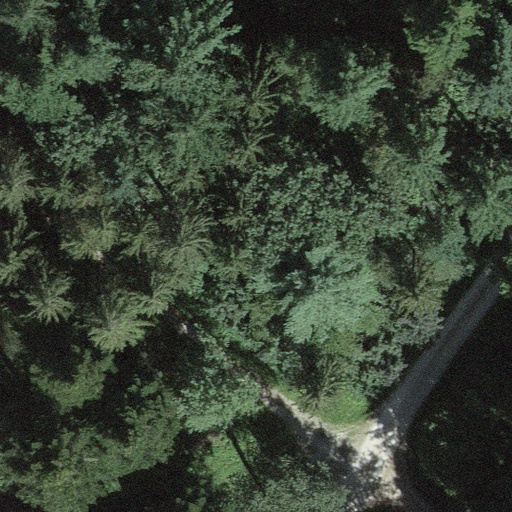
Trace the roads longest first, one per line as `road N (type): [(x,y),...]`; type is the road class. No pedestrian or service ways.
road 1 (track): [(361,479),(0,172)]
road 2 (track): [(361,479),(511,272)]
